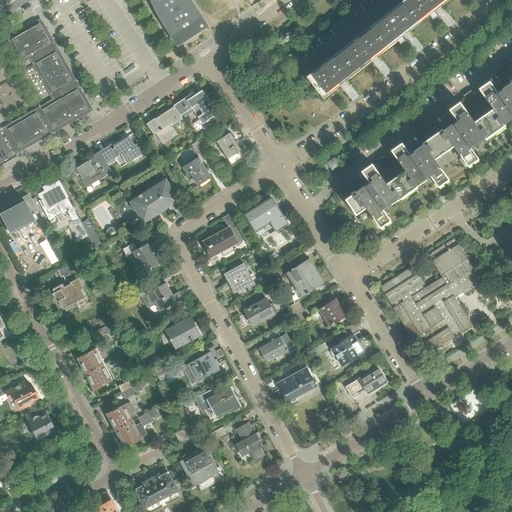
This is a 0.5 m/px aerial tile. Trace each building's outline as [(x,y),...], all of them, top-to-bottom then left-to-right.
[(157,0),(160,4),(163,12),(168,20),(164,23),(164,24),(165,23),(173,35),(178,43),(178,44),(205,26),(204,25),(204,26),(199,18),(191,6),(192,6),(191,5),(190,6),(188,8),(182,0),(181,0),(157,0)] [(433,9),(430,4),(429,4),(425,0),(404,0),(402,2),(417,22),(433,9)] [(445,0),(425,0),(429,4),(430,4),(433,9),(445,0)] [(417,22),(402,2),(386,15),(402,34),(417,22)] [(4,26),(13,21),(10,15),(1,20),(3,23),(4,26)] [(402,34),(386,15),(370,27),(386,47),(402,34)] [(50,43),(39,24),(12,40),(23,59),(50,43)] [(386,47),(370,27),(354,40),(370,59),(386,47)] [(280,44),(275,37),(268,42),(273,49),(280,44)] [(370,59),(354,40),(339,52),(354,72),(370,59)] [(354,72),(339,52),(323,65),(338,84),(354,72)] [(64,67),(56,53),(37,64),(45,77),(64,67)] [(338,84),(323,65),(307,77),(322,97),(338,84)] [(72,81),(64,67),(45,77),(52,91),(72,81)] [(511,79),(509,82),(510,83),(508,84),(509,85),(500,91),(511,107),(511,79)] [(504,122),(511,116),(511,107),(500,91),(497,94),(492,87),(487,90),(486,90),(481,93),(486,101),(467,114),(462,107),(459,109),(451,114),(457,122),(472,144),(481,138),(482,139),(484,138),(483,137),(494,129),(498,127),(502,124),(502,125),(505,123),(504,122)] [(53,129),(88,109),(77,90),(42,110),(53,129)] [(218,114),(202,90),(201,91),(203,94),(201,95),(199,93),(194,96),(193,94),(174,107),(182,119),(194,112),(202,124),(218,114)] [(172,126),(182,119),(174,107),(156,119),(156,118),(146,124),(154,135),(156,134),(163,144),(178,135),(172,126)] [(47,132),(36,113),(8,129),(19,148),(47,132)] [(474,154),(469,147),(472,144),(457,122),(453,124),(453,123),(442,130),(442,129),(421,143),(422,145),(412,152),(413,153),(409,155),(425,178),(429,175),(434,183),(445,175),(440,168),(458,154),(464,162),(474,154)] [(244,156),(239,147),(240,146),(238,143),(237,144),(230,133),(216,142),(231,164),(244,156)] [(143,155),(136,144),(134,146),(129,136),(101,153),(109,166),(117,161),(116,158),(123,154),(128,163),(127,163),(128,164),(143,155)] [(205,151),(200,141),(192,145),(198,155),(205,151)] [(6,148),(0,151),(0,162),(0,163),(11,156),(6,148)] [(425,178),(409,155),(405,148),(399,152),(399,151),(393,155),(399,163),(380,176),(375,168),(369,172),(370,173),(364,177),(369,183),(385,206),(394,200),(394,201),(396,199),(415,185),(415,186),(417,185),(417,184),(425,178)] [(104,171),(104,170),(104,169),(109,166),(101,153),(72,170),(78,180),(81,178),(87,188),(107,176),(104,171)] [(211,178),(201,163),(204,161),(201,156),(183,167),(187,175),(191,173),(199,186),(211,178)] [(339,165),(334,158),(327,163),(332,170),(339,165)] [(131,206),(131,207),(131,208),(132,209),(132,210),(133,211),(134,211),(135,212),(136,212),(137,212),(138,212),(139,212),(139,211),(140,211),(146,220),(150,218),(160,212),(165,209),(166,208),(164,205),(168,203),(170,205),(172,204),(178,200),(166,181),(134,201),(134,202),(133,202),(132,203),(132,204),(131,204),(131,205),(131,206)] [(73,208),(59,182),(39,192),(35,191),(33,187),(31,188),(36,197),(32,200),(36,206),(40,204),(54,229),(54,230),(56,229),(55,226),(59,224),(56,217),(73,208)] [(385,206),(369,183),(357,192),(356,191),(354,193),(355,193),(363,205),(371,217),(376,224),(387,216),(382,209),(385,206)] [(353,212),(363,205),(355,193),(345,200),(347,202),(347,203),(353,212)] [(35,221),(29,210),(36,206),(32,200),(30,195),(10,205),(12,208),(1,214),(6,224),(11,234),(18,230),(19,233),(30,227),(29,224),(35,221)] [(287,224),(281,214),(271,198),(245,215),(255,231),(270,222),(275,231),(287,224)] [(81,224),(73,208),(56,217),(59,224),(55,226),(56,229),(54,230),(54,229),(50,232),(53,238),(59,235),(56,231),(70,223),(72,226),(70,227),(75,236),(76,236),(79,241),(88,236),(87,233),(88,233),(96,249),(104,245),(90,219),(81,224)] [(511,225),(511,216),(509,211),(503,215),(510,226),(511,225)] [(492,220),(487,213),(480,218),(485,225),(492,220)] [(510,226),(503,215),(497,218),(504,230),(510,226)] [(504,230),(497,218),(491,222),(499,234),(504,230)] [(116,232),(115,231),(115,230),(115,229),(114,228),(113,228),(112,228),(111,227),(110,227),(109,228),(108,228),(108,229),(107,229),(106,230),(106,231),(106,232),(106,233),(107,234),(107,235),(108,236),(109,236),(110,237),(111,237),(112,237),(113,236),(114,236),(115,235),(115,234),(115,233),(116,232)] [(210,238),(202,242),(211,258),(212,257),(211,256),(220,250),(223,255),(233,249),(231,247),(238,243),(238,244),(243,241),(236,229),(231,232),(229,227),(216,234),(214,231),(209,235),(210,238)] [(158,265),(147,244),(144,238),(123,249),(126,256),(133,252),(144,272),(158,265)] [(473,326),(455,298),(463,293),(464,295),(483,283),(454,238),(428,255),(442,277),(424,289),(422,286),(425,285),(413,266),(379,287),(391,306),(394,304),(395,307),(393,308),(424,358),(473,326)] [(295,285),(317,271),(309,259),(293,269),(293,268),(291,270),(287,273),(295,285)] [(55,293),(53,294),(54,296),(57,302),(58,301),(59,303),(61,308),(62,307),(64,309),(65,308),(66,311),(74,307),(73,304),(78,301),(79,303),(84,300),(83,299),(85,298),(81,290),(83,289),(78,280),(88,274),(81,262),(79,263),(77,260),(68,265),(57,271),(61,277),(63,276),(64,278),(66,281),(63,282),(61,283),(62,285),(55,288),(53,289),(55,293)] [(254,283),(246,267),(245,265),(241,267),(242,270),(238,272),(236,270),(227,275),(233,285),(230,286),(234,294),(254,283)] [(282,274),(278,267),(268,273),(272,280),(282,274)] [(308,292),(323,283),(320,277),(321,277),(317,271),(295,285),(302,296),(306,294),(307,295),(309,293),(308,292)] [(181,300),(177,293),(172,295),(166,283),(142,296),(146,303),(154,299),(161,311),(181,300)] [(264,297),(277,289),(274,283),(261,291),(264,297)] [(252,326),(277,312),(273,304),(270,306),(266,299),(244,311),(252,326)] [(345,316),(335,300),(336,300),(335,299),(331,302),(319,309),(319,310),(320,310),(330,325),(329,326),(330,327),(339,320),(340,322),(346,319),(344,317),(346,316),(346,315),(345,316)] [(303,308),(298,301),(288,307),(293,314),(303,308)] [(304,307),(303,308),(293,314),(299,323),(309,316),(304,307)] [(191,337),(199,333),(199,332),(191,317),(167,330),(171,337),(170,339),(175,349),(192,339),(191,337)] [(104,336),(101,329),(91,335),(94,341),(104,336)] [(287,349),(293,346),(285,333),(280,337),(259,348),(267,363),(276,358),(275,356),(286,350),(287,352),(288,351),(287,349)] [(341,343),(331,349),(341,366),(358,355),(364,352),(357,341),(354,336),(353,335),(348,338),(348,339),(347,337),(339,341),(341,343)] [(324,342),(313,348),(317,355),(328,348),(324,342)] [(105,364),(96,349),(78,358),(81,364),(80,365),(84,372),(85,371),(87,374),(105,364)] [(206,355),(183,367),(193,384),(219,370),(216,364),(210,352),(206,355)] [(113,379),(105,364),(87,374),(89,379),(88,380),(92,387),(93,386),(95,389),(113,379)] [(167,366),(155,372),(158,378),(170,371),(167,366)] [(372,392),(387,382),(378,367),(345,387),(352,397),(357,394),(356,393),(364,388),(367,394),(368,394),(367,393),(371,390),(372,392)] [(316,387),(306,369),(278,384),(288,402),(316,387)] [(122,392),(132,387),(129,381),(119,387),(122,392)] [(39,398),(33,387),(29,389),(28,386),(26,387),(24,382),(9,390),(6,384),(0,387),(0,394),(6,391),(10,398),(14,396),(21,409),(33,403),(32,401),(39,398)] [(136,394),(132,387),(122,392),(125,399),(136,394)] [(198,396),(194,398),(201,412),(210,407),(216,417),(232,409),(240,404),(231,387),(229,387),(225,389),(224,387),(221,389),(222,391),(214,396),(210,390),(206,392),(205,390),(197,394),(198,396)] [(138,418),(130,402),(108,414),(111,420),(109,420),(113,428),(114,427),(116,430),(138,418)] [(139,438),(146,434),(142,427),(152,421),(151,419),(160,415),(156,408),(148,413),(138,418),(116,430),(119,435),(117,436),(121,443),(122,442),(124,446),(132,442),(133,443),(140,440),(139,438)] [(55,429),(48,416),(47,414),(40,418),(39,417),(37,416),(36,417),(34,418),(31,412),(25,415),(23,414),(19,416),(22,420),(26,417),(37,439),(55,429)] [(261,446),(258,441),(255,435),(256,434),(256,433),(255,434),(248,422),(248,423),(238,429),(238,428),(236,429),(243,441),(236,445),(242,456),(242,457),(249,453),(254,461),(254,460),(264,455),(265,455),(261,448),(262,448),(261,447),(263,446),(262,445),(261,446)] [(194,436),(188,426),(175,434),(180,443),(194,436)] [(226,434),(223,427),(211,433),(215,440),(226,434)] [(225,478),(219,467),(217,468),(217,467),(214,469),(206,453),(202,451),(181,462),(193,485),(197,483),(201,491),(225,478)] [(177,490),(174,486),(183,481),(176,467),(169,471),(173,477),(170,478),(167,472),(160,476),(159,474),(141,484),(142,486),(135,489),(145,507),(147,506),(150,507),(155,504),(156,501),(177,490)] [(116,511),(110,500),(95,508),(96,511),(116,511)]
